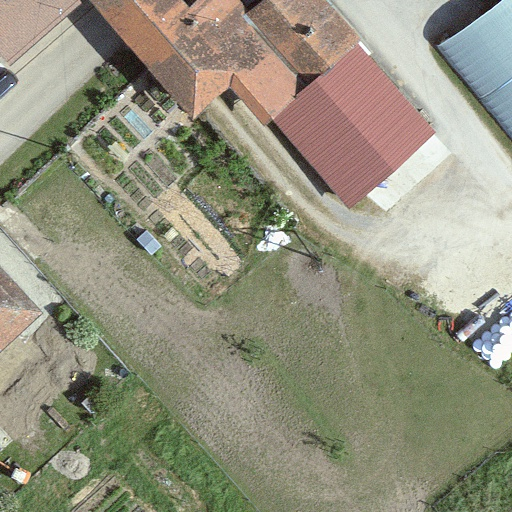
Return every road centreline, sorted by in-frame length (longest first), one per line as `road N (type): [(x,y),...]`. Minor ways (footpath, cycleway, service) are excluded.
road 1 (track): [(511,195),(342,0)]
road 2 (track): [(0,136),(155,0)]
